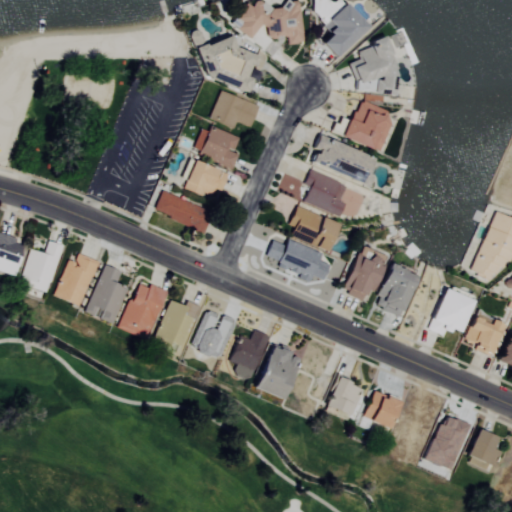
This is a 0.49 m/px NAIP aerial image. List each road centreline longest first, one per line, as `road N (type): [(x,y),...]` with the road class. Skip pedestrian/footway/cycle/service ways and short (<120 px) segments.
road 1 (residential): [(0,191),(215,274),(511,407)]
road 2 (residential): [(215,274),(308,86)]
